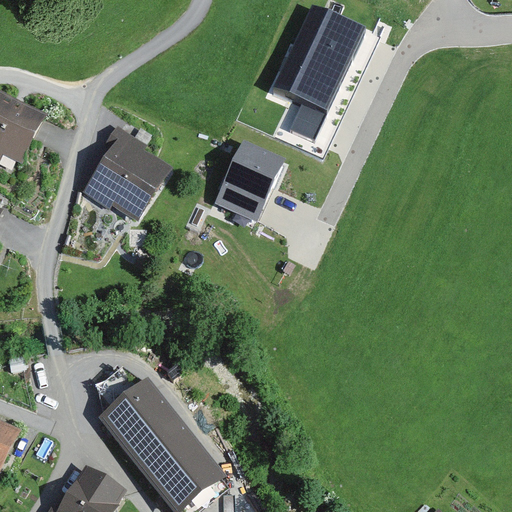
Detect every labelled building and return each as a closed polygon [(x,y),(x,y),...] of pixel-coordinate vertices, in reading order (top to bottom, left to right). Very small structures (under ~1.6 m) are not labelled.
[(0,157),(22,169),(46,122),(0,98),(0,157)] [(106,153),(116,159),(96,191),(144,222),(174,175),(145,157),(149,152),(118,133),(106,153)] [(242,142),(216,212),(262,230),(289,160),(242,142)] [(144,391),(104,423),(175,511),(197,511),(224,491),(144,391)] [(0,475),(2,476),(22,434),(0,423),(0,475)] [(115,511),(121,504),(88,483),(68,511),(115,511)]
